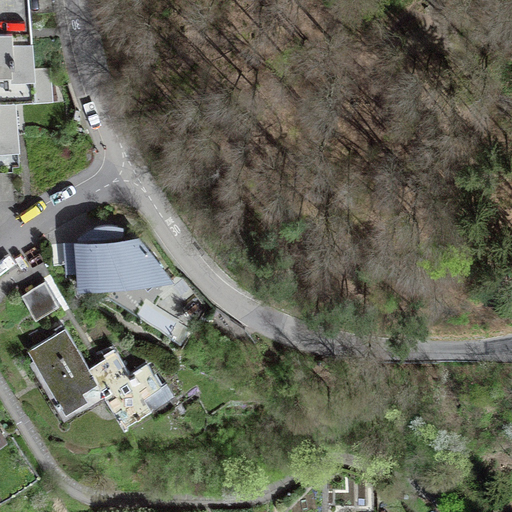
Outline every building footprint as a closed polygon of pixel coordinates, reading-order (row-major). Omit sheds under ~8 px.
[(0,0),(0,165),(19,163),(16,133),(12,99),(33,97),(33,100),(52,98),(49,66),(29,66),(27,40),(26,30),(31,30),(29,0),(0,0)] [(135,234),(71,239),(76,283),(159,278),(166,274),(135,234)] [(41,283),(21,297),(37,321),(57,308),(41,283)] [(61,412),(101,387),(90,370),(65,330),(25,354),(61,412)] [(117,354),(90,370),(101,387),(123,423),(148,408),(141,396),(161,385),(147,363),(129,374),(117,354)]
